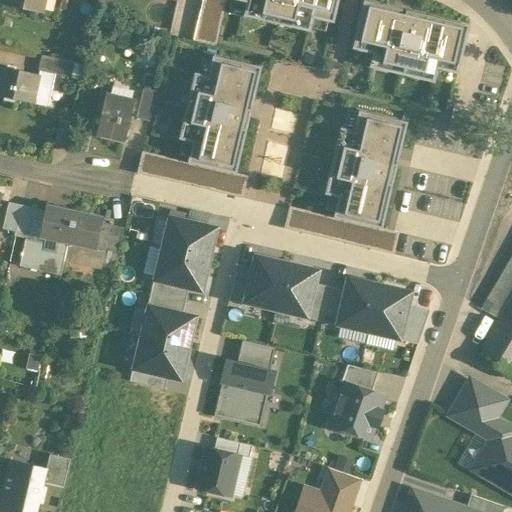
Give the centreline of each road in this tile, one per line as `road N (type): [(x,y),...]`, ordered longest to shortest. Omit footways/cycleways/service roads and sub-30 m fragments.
road 1 (residential): [(242,208),(169,511)]
road 2 (residential): [(459,281),(379,511)]
road 3 (residential): [(242,208),(283,238),(459,281)]
road 4 (residential): [(511,132),(459,281)]
road 5 (residential): [(134,182),(0,162)]
